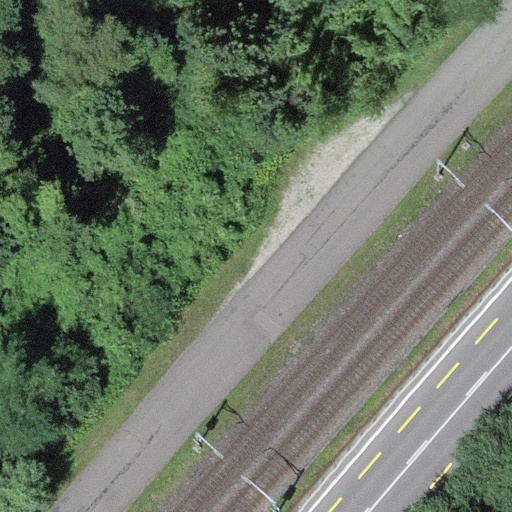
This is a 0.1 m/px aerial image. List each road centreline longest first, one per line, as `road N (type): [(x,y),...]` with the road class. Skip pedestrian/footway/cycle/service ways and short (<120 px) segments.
road 1 (unclassified): [(511,40),(91,511)]
road 2 (primary): [(511,357),(375,511)]
